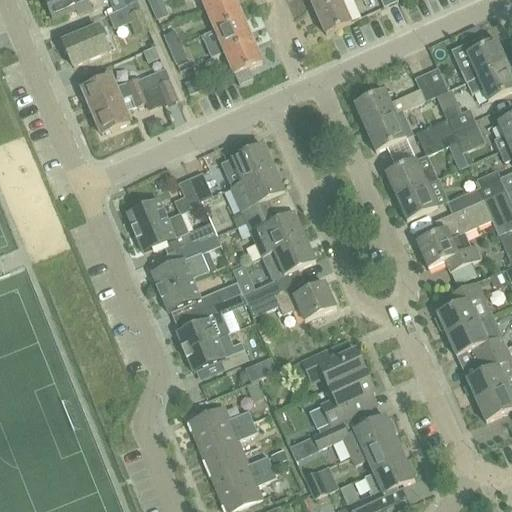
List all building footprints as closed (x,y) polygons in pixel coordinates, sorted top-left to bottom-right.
[(80,16),(90,12),(85,0),(44,0),(53,21),(78,11),(80,16)] [(137,4),(135,0),(107,0),(113,13),(137,4)] [(147,0),(151,8),(163,3),(161,0),(147,0)] [(201,0),(206,11),(231,0),(201,0)] [(231,0),(206,11),(216,33),(243,21),(234,0),(231,0)] [(309,0),(316,14),(341,3),(339,0),(309,0)] [(396,0),(380,0),(385,10),(398,4),(396,0)] [(163,3),(151,8),(157,23),(169,18),(163,3)] [(341,3),(316,14),(326,37),(351,26),(341,3)] [(135,40),(149,34),(140,13),(127,19),(135,40)] [(213,61),(225,55),(253,43),(243,21),(216,33),(204,38),(213,61)] [(476,28),(468,32),(471,39),(476,36),(475,33),(478,32),(476,28)] [(63,45),(73,70),(110,54),(104,41),(100,30),(63,45)] [(170,53),(183,48),(176,34),(164,39),(170,53)] [(466,86),(508,67),(498,43),(485,49),(482,42),(464,51),(467,57),(473,71),(462,76),(466,86)] [(263,66),(253,43),(225,55),(235,78),(263,66)] [(189,62),(183,48),(170,53),(176,67),(189,62)] [(144,56),(149,68),(161,63),(156,51),(144,56)] [(511,94),(511,75),(508,67),(466,86),(472,99),(483,94),(488,105),(511,94)] [(438,72),(426,77),(437,100),(448,95),(438,72)] [(120,103),(169,82),(166,73),(139,84),(138,82),(116,91),(120,103)] [(250,83),(246,73),(235,78),(239,88),(250,83)] [(420,93),(391,106),(385,94),(354,108),(364,131),(396,117),(402,114),(403,115),(437,100),(426,77),(415,82),(420,93)] [(83,91),(92,115),(120,103),(116,91),(111,80),(83,91)] [(200,80),(186,86),(191,98),(205,92),(200,80)] [(169,82),(120,103),(92,115),(102,138),(130,126),(125,115),(148,105),(150,111),(163,105),(165,109),(178,104),(169,82)] [(447,124),(452,134),(466,128),(475,124),(470,113),(459,117),(455,109),(443,114),(447,124)] [(396,117),(364,131),(375,155),(406,141),(413,138),(403,115),(402,114),(396,117)] [(498,154),(511,148),(511,120),(498,127),(503,140),(494,144),(498,154)] [(452,134),(447,124),(416,137),(421,148),(452,134)] [(452,134),(462,157),(476,151),(466,128),(452,134)] [(462,157),(452,134),(421,148),(427,160),(449,151),(459,172),(467,168),(462,157)] [(511,148),(498,154),(504,166),(511,162),(511,148)] [(244,187),(275,173),(264,149),(233,163),(222,168),(233,192),(244,187)] [(395,201),(426,187),(436,183),(430,171),(421,175),(416,164),(385,178),(395,201)] [(273,215),(268,204),(285,196),(275,173),(244,187),(233,192),(243,214),(248,226),(273,215)] [(483,204),(505,194),(500,183),(500,182),(496,174),(477,183),(480,191),(477,192),(483,204)] [(192,181),(202,205),(214,200),(203,176),(192,181)] [(176,204),(181,217),(203,208),(202,205),(192,181),(179,187),(185,200),(176,204)] [(437,211),(426,187),(395,201),(406,225),(437,211)] [(446,206),(451,218),(483,204),(477,192),(446,206)] [(511,203),(510,204),(505,194),(483,204),(491,223),(498,239),(511,233),(511,214),(511,213),(511,203)] [(135,237),(168,223),(160,204),(127,217),(135,237)] [(483,204),(451,218),(440,223),(445,234),(416,247),(427,271),(443,264),(448,275),(478,262),(472,249),(468,251),(462,236),(491,223),(483,204)] [(295,218),(278,226),(273,215),(248,226),(253,238),(264,261),(275,256),(306,242),(295,218)] [(163,248),(167,258),(175,255),(199,245),(216,238),(212,227),(194,234),(189,236),(181,217),(168,223),(135,237),(144,257),(163,248)] [(511,235),(511,234),(498,239),(507,259),(511,256),(511,235)] [(175,255),(167,258),(152,265),(156,274),(152,276),(161,296),(193,283),(209,276),(201,256),(203,256),(221,248),(216,238),(199,245),(175,255)] [(316,265),(306,242),(275,256),(264,261),(274,283),(243,297),(249,308),(279,295),(304,284),(299,272),(316,265)] [(501,291),(509,287),(503,273),(490,279),(494,288),(501,291)] [(219,294),(201,302),(193,283),(161,296),(169,316),(196,305),(200,315),(224,305),(243,297),(238,286),(219,294)] [(309,295),(304,284),(279,295),(249,308),(254,321),(280,309),(284,318),(299,311),(306,325),(337,311),(326,287),(309,295)] [(447,338),(492,318),(484,300),(477,285),(454,295),(459,307),(437,317),(439,320),(435,322),(440,333),(444,332),(447,338)] [(229,338),(221,319),(229,315),(224,305),(200,315),(204,325),(178,336),(186,356),(218,342),(229,338)] [(483,361),(507,351),(500,336),(492,318),(447,338),(457,360),(478,350),(483,361)] [(372,339),(384,369),(402,363),(390,332),(372,339)] [(234,350),(229,338),(218,342),(186,356),(195,376),(221,365),(226,375),(250,365),(245,353),(242,346),(234,350)] [(477,404),(511,387),(511,364),(511,363),(507,351),(483,361),(489,373),(467,382),(477,404)] [(325,381),(330,392),(366,375),(356,354),(331,366),(326,355),(302,365),(312,387),(325,381)] [(391,390),(406,384),(401,372),(386,378),(391,390)] [(366,375),(330,392),(335,402),(322,408),(331,430),(355,419),(377,409),(372,398),(375,397),(366,375)] [(260,383),(258,384),(247,389),(254,406),(268,400),(260,383)] [(511,387),(477,404),(486,425),(511,413),(511,387)] [(188,426),(198,449),(253,426),(249,415),(229,423),(224,411),(188,426)] [(329,433),(314,440),(319,453),(343,442),(352,461),(356,459),(396,441),(393,436),(397,435),(392,423),(388,424),(386,420),(357,433),(355,434),(347,437),(345,433),(343,427),(329,433)] [(253,426),(198,449),(207,472),(243,457),(238,445),(258,437),(253,426)] [(356,459),(352,461),(355,469),(367,463),(373,477),(374,477),(405,463),(396,441),(356,459)] [(288,463),(284,453),(272,458),(276,468),(288,463)] [(217,495),(272,471),(268,461),(248,469),(243,457),(207,472),(217,495)] [(360,504),(350,509),(350,511),(382,511),(408,501),(403,490),(415,484),(413,479),(416,477),(411,465),(407,466),(405,463),(374,477),(366,481),(372,495),(370,496),(371,500),(360,504)] [(277,482),(272,471),(217,495),(224,511),(240,511),(263,503),(257,490),(277,482)] [(305,482),(315,504),(329,498),(319,476),(305,482)]
